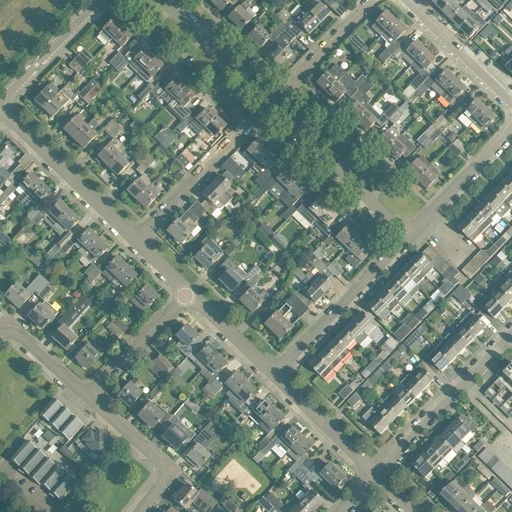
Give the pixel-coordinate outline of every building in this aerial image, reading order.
[(208,0),(221,11),(231,0),(208,0)] [(250,6),(248,5),(251,2),(248,0),(246,0),(228,19),(240,30),(254,16),(247,9),(250,6)] [(442,12),(453,1),(451,0),(436,0),(433,3),(442,12)] [(489,0),(499,10),(504,6),(497,0),(489,0)] [(451,21),(462,10),(453,1),(442,12),(451,21)] [(493,8),(487,3),(482,8),(488,13),(493,8)] [(329,14),(322,7),(319,4),(314,9),(308,4),(303,9),(319,24),(329,14)] [(319,24),(303,9),(301,7),(292,16),(283,8),(275,17),(276,18),(285,27),(292,19),(309,35),(319,24)] [(460,30),(471,19),(462,10),(451,21),(460,30)] [(371,27),(381,37),(395,22),(386,12),(376,23),(371,27)] [(476,13),(471,19),(460,30),(469,39),(476,33),(477,34),(487,24),(476,13)] [(287,29),(285,27),(276,18),(274,21),(279,26),(270,36),(275,41),(279,38),(287,29)] [(99,34),(106,41),(108,43),(123,28),(114,19),(103,30),(99,34)] [(384,62),(392,55),(401,46),(395,41),(405,31),(395,22),(381,37),(390,45),(379,57),(384,62)] [(270,38),(258,27),(248,37),(259,49),(270,38)] [(117,52),(121,48),(132,37),(123,28),(108,43),(117,52)] [(287,29),(279,38),(283,42),(268,57),(278,67),(279,65),(285,71),(286,71),(291,66),(291,65),(285,59),(290,54),(285,49),(293,41),(288,36),(291,32),(287,29)] [(352,47),(359,54),(362,56),(368,50),(358,41),(352,47)] [(406,52),(401,46),(392,55),(398,61),(402,57),(411,66),(425,51),(416,41),(406,52)] [(129,52),(124,58),(114,68),(119,73),(127,65),(138,75),(154,58),(145,49),(135,59),(129,52)] [(82,51),(73,60),(82,69),(92,58),(88,53),(86,55),(82,51)] [(435,60),(425,51),(411,66),(419,74),(409,84),(415,91),(416,91),(424,82),(430,76),(425,71),(435,60)] [(114,68),(124,58),(119,53),(109,63),(114,68)] [(147,83),(156,74),(163,67),(154,58),(138,75),(147,83)] [(77,74),(82,69),(73,60),(68,66),(77,74)] [(326,93),(345,74),(336,64),(327,74),(326,74),(316,84),(326,93)] [(446,71),(430,87),(439,96),(455,80),(446,71)] [(350,99),(367,81),(362,76),(355,83),(345,74),(326,93),(335,103),(345,93),(350,99)] [(78,95),(83,99),(97,84),(93,79),(80,93),(78,91),(74,95),(65,87),(60,92),(44,108),(52,116),(51,117),(52,118),(69,101),(71,98),(73,100),(78,95)] [(170,103),(185,88),(176,79),(166,89),(159,83),(155,88),(145,98),(150,102),(160,93),(170,103)] [(449,106),(454,100),(465,89),(455,80),(439,96),(449,106)] [(367,81),(350,99),(355,104),(346,113),(356,122),(371,107),(367,104),(371,100),(365,95),(373,86),(367,81)] [(44,108),(60,92),(51,83),(34,101),(35,101),(36,100),(44,108)] [(145,98),(155,88),(150,83),(137,96),(142,101),(145,98)] [(88,104),(102,89),(97,84),(83,99),(88,104)] [(168,105),(184,120),(186,118),(195,109),(188,102),(194,97),(185,88),(170,103),(168,105)] [(415,91),(407,100),(411,104),(420,95),(416,91),(415,91)] [(471,123),(472,123),(485,109),(476,100),(466,111),(462,114),(457,120),(466,128),(471,123)] [(393,114),(387,108),(380,116),(371,107),(356,122),(366,132),(375,122),(380,128),(388,120),(393,114)] [(192,125),(201,133),(216,118),(207,109),(192,125)] [(472,123),(474,125),(481,132),(482,132),(484,131),(483,130),(484,129),(495,119),(485,109),(472,123)] [(393,114),(388,120),(394,125),(402,115),(397,110),(393,114)] [(74,139),(85,127),(80,122),(83,120),(78,115),(64,130),(74,139)] [(432,125),(437,130),(446,121),(441,116),(432,125)] [(184,120),(177,128),(182,132),(189,125),(191,123),(186,118),(184,120)] [(225,127),(216,118),(201,133),(210,142),(213,145),(217,140),(215,138),(225,127)] [(93,120),(85,127),(74,139),(83,149),(98,134),(94,130),(98,125),(93,120)] [(102,130),(107,135),(117,125),(112,120),(102,130)] [(437,130),(441,134),(450,125),(446,121),(437,130)] [(122,130),(117,125),(107,135),(113,140),(107,145),(108,146),(95,160),(99,164),(101,161),(107,167),(123,151),(125,148),(114,138),(122,130)] [(424,134),(429,138),(437,130),(432,125),(424,134)] [(166,127),(154,139),(160,145),(161,144),(172,133),(172,132),(166,127)] [(395,127),(393,129),(391,127),(387,132),(376,142),(386,152),(401,136),(395,131),(397,129),(395,127)] [(433,142),(441,134),(437,130),(429,138),(433,142)] [(172,133),(161,144),(165,149),(176,138),(172,133)] [(396,161),(401,155),(405,158),(415,148),(402,135),(401,136),(386,152),(396,161)] [(466,149),(458,142),(456,139),(452,144),(461,153),(466,149)] [(242,154),(254,165),(268,150),(258,141),(247,151),(246,150),(242,154)] [(0,167),(5,162),(12,154),(0,145),(0,144),(0,167)] [(457,158),(461,153),(452,144),(447,149),(457,158)] [(268,150),(254,165),(252,167),(259,173),(256,175),(259,178),(255,182),(261,188),(272,175),(268,171),(278,160),(268,150)] [(127,154),(123,151),(107,167),(113,173),(111,175),(115,179),(129,165),(122,159),(127,154)] [(135,161),(140,166),(149,156),(144,151),(135,161)] [(189,164),(182,157),(180,155),(176,159),(185,168),(189,164)] [(145,171),(154,161),(149,156),(140,166),(135,170),(140,175),(144,170),(145,171)] [(406,171),(416,180),(431,165),(421,156),(417,161),(416,161),(406,171)] [(180,173),(185,168),(176,159),(171,164),(178,172),(172,178),(177,182),(183,176),(180,173)] [(20,164),(10,175),(6,171),(2,175),(11,184),(26,169),(20,164)] [(246,173),(236,164),(231,168),(241,178),(246,173)] [(431,166),(431,165),(416,180),(426,190),(430,185),(433,187),(438,181),(436,179),(440,175),(437,171),(438,170),(432,165),(431,166)] [(237,182),(241,178),(231,168),(227,172),(237,182)] [(251,208),(273,185),(283,194),(298,179),(288,169),(277,180),(272,175),(261,188),(252,197),(253,198),(247,204),(251,208)] [(21,204),(40,184),(31,174),(20,185),(26,191),(17,200),(21,204)] [(136,200),(151,184),(142,175),(127,191),(136,200)] [(502,184),(511,194),(511,177),(510,176),(502,184)] [(230,186),(227,184),(220,177),(211,186),(228,202),(232,198),(225,191),(230,186)] [(286,221),(295,212),(302,204),(298,200),(309,189),(308,189),(298,179),(283,194),(293,204),(281,216),(286,221)] [(32,202),(37,207),(50,193),(40,184),(21,204),(25,208),(32,202)] [(160,193),(153,186),(151,184),(136,200),(145,209),(160,193)] [(506,206),(511,199),(511,194),(502,184),(493,193),(510,210),(510,209),(506,206)] [(0,213),(1,214),(2,212),(0,210),(0,205),(0,206),(16,189),(11,185),(0,196),(0,213)] [(224,207),(228,202),(211,186),(202,195),(206,199),(200,205),(211,215),(217,209),(218,210),(224,207)] [(510,210),(493,193),(484,202),(501,218),(510,210)] [(310,226),(313,223),(328,208),(318,199),(314,204),(308,199),(303,204),(302,204),(295,212),(310,226)] [(43,210),(40,213),(31,222),(37,227),(42,223),(40,222),(43,219),(52,229),(69,212),(65,208),(67,206),(62,201),(60,203),(59,202),(47,214),(43,210)] [(198,227),(194,223),(206,211),(196,202),(167,231),(181,244),(190,234),(198,227)] [(234,208),(238,211),(242,206),(239,202),(234,208)] [(501,218),(484,202),(476,211),(490,225),(493,227),(501,218)] [(31,222),(40,213),(35,208),(27,217),(31,222)] [(234,208),(229,213),(233,216),(234,215),(238,211),(234,208)] [(313,223),(328,237),(332,233),(337,228),(332,222),(337,217),(328,208),(313,223)] [(467,220),(482,234),(490,225),(476,211),(467,220)] [(60,250),(69,241),(64,236),(79,221),(69,212),(52,229),(62,238),(55,245),(60,250)] [(482,234),(467,220),(458,229),(473,243),(482,234)] [(341,243),(346,248),(357,237),(347,227),(337,238),(332,233),(328,237),(324,242),(329,247),(332,244),(336,248),(341,243)] [(511,228),(502,237),(508,242),(511,237),(511,228)] [(81,256),(98,239),(88,230),(77,241),(84,247),(78,253),(81,256)] [(269,230),(263,236),(267,240),(273,233),(269,230)] [(273,235),(268,240),(283,254),(288,249),(284,245),(283,246),(277,240),(278,239),(273,235)] [(346,248),(349,250),(352,253),(345,259),(355,268),(369,254),(364,250),(367,247),(357,237),(346,248)] [(502,237),(494,245),(499,251),(508,242),(502,237)] [(94,263),(100,256),(107,249),(98,239),(81,256),(89,264),(93,261),(94,263)] [(73,245),(69,241),(60,250),(64,254),(73,245)] [(204,270),(205,268),(207,270),(217,259),(211,253),(217,247),(211,242),(206,248),(205,247),(195,258),(201,264),(199,265),(204,270)] [(232,243),(218,257),(223,262),(237,248),(232,243)] [(269,243),(266,247),(274,255),(278,251),(269,243)] [(499,251),(494,245),(489,251),(489,252),(486,255),(490,259),(491,260),(499,251)] [(426,250),(434,259),(439,254),(430,246),(426,250)] [(319,247),(312,254),(326,267),(327,268),(331,264),(324,258),(326,255),(322,251),(321,249),(319,248),(319,247)] [(421,255),(430,264),(434,259),(426,250),(421,255)] [(490,259),(486,255),(482,251),(477,255),(486,263),(490,259)] [(284,256),(279,252),(274,257),(279,261),(284,256)] [(320,273),(326,267),(312,254),(306,260),(320,273)] [(434,267),(430,264),(421,255),(420,254),(411,263),(425,277),(434,267)] [(430,264),(434,267),(434,268),(443,258),(439,254),(434,259),(430,264)] [(477,255),(473,259),(482,267),(486,263),(477,255)] [(491,262),(497,268),(502,262),(497,256),(491,262)] [(111,283),(126,267),(117,258),(106,269),(107,270),(102,274),(111,283)] [(243,280),(247,284),(256,275),(260,270),(255,266),(246,276),(238,267),(232,262),(228,258),(221,266),(227,272),(218,281),(231,293),(243,280)] [(434,268),(438,271),(447,262),(443,258),(434,268)] [(482,267),(473,259),(469,263),(478,271),(482,267)] [(333,262),(331,264),(327,268),(337,278),(343,272),(333,262)] [(447,262),(438,271),(442,275),(451,266),(447,262)] [(497,268),(491,262),(488,265),(494,271),(497,268)] [(416,285),(425,277),(411,263),(402,272),(416,285)] [(469,263),(465,267),(474,275),(478,271),(469,263)] [(84,273),(88,277),(98,269),(93,264),(84,273)] [(442,275),(446,279),(455,270),(451,266),(442,275)] [(121,292),(129,284),(136,277),(126,267),(111,283),(121,292)] [(474,275),(465,267),(461,271),(470,279),(474,275)] [(86,280),(91,284),(102,273),(98,269),(88,277),(86,280)] [(315,303),(324,294),(307,278),(297,269),(293,273),(309,289),(305,293),(302,291),(299,290),(294,295),(307,308),(313,302),(315,303)] [(450,283),(459,274),(455,270),(446,279),(450,283)] [(408,294),(416,285),(402,272),(394,280),(408,294)] [(332,286),(325,279),(322,275),(318,280),(311,274),(307,278),(324,294),(332,286)] [(473,280),(479,286),(485,280),(479,274),(473,280)] [(12,289),(5,296),(19,309),(26,301),(34,293),(38,297),(46,288),(49,285),(50,284),(40,275),(24,292),(16,284),(12,289)] [(252,289),(261,279),(256,275),(247,284),(252,289)] [(511,282),(506,277),(497,286),(511,300),(511,282)] [(458,283),(454,279),(450,283),(454,287),(458,283)] [(408,294),(394,280),(385,289),(400,303),(399,303),(408,294)] [(46,288),(38,297),(43,301),(52,291),(54,289),(49,285),(46,288)] [(457,290),(467,300),(471,295),(461,285),(457,290)] [(146,286),(139,294),(136,297),(135,296),(131,301),(143,313),(158,298),(146,286)] [(446,297),(451,291),(446,286),(441,292),(446,297)] [(493,290),(497,294),(492,299),(503,310),(511,300),(497,286),(493,290)] [(391,312),(400,303),(385,289),(376,298),(391,312)] [(250,290),(246,294),(240,301),(252,313),(263,303),(262,302),(269,296),(264,291),(257,297),(250,290)] [(452,294),(462,304),(467,300),(457,290),(452,294)] [(446,297),(441,292),(436,297),(441,302),(446,297)] [(91,301),(83,294),(78,300),(86,307),(91,301)] [(309,309),(307,308),(294,295),(285,304),(286,305),(277,313),(271,318),(264,325),(265,326),(279,339),(279,340),(292,327),(291,327),(309,309)] [(503,310),(492,299),(488,295),(479,304),(494,319),(503,310)] [(108,316),(122,301),(118,296),(106,308),(109,310),(105,313),(108,316)] [(382,321),(391,312),(376,298),(368,307),(382,321)] [(42,330),(49,322),(58,313),(45,301),(40,307),(39,305),(28,317),(42,330)] [(424,310),(428,314),(437,305),(432,301),(424,310)] [(435,312),(441,318),(447,312),(441,306),(435,312)] [(428,314),(424,310),(415,318),(420,323),(428,314)] [(67,312),(59,321),(66,327),(74,318),(67,312)] [(435,312),(429,318),(435,324),(441,318),(435,312)] [(486,327),(475,316),(471,312),(462,321),(477,336),(486,327)] [(369,336),(364,332),(372,323),(362,313),(353,322),(368,337),(369,336)] [(420,323),(415,318),(406,327),(411,332),(420,323)] [(114,325),(123,333),(127,329),(118,320),(114,325)] [(469,345),(477,336),(462,321),(453,330),(469,345)] [(106,327),(111,332),(118,339),(123,333),(114,325),(111,322),(106,327)] [(368,337),(353,322),(345,331),(355,341),(360,346),(368,337)] [(417,330),(423,336),(428,329),(423,324),(417,330)] [(404,325),(394,335),(401,343),(411,332),(406,327),(404,325)] [(66,351),(73,344),(76,339),(62,326),(52,338),(66,351)] [(187,358),(188,357),(194,351),(189,346),(198,337),(186,326),(176,336),(180,341),(175,346),(187,358)] [(417,330),(411,336),(417,342),(423,336),(417,330)] [(444,339),(449,343),(460,354),(469,345),(453,330),(444,339)] [(336,340),(346,350),(355,341),(345,331),(336,340)] [(380,348),(383,351),(388,356),(399,345),(391,337),(380,348)] [(327,348),(341,362),(350,353),(346,350),(336,340),(327,348)] [(87,341),(85,343),(78,351),(81,353),(75,359),(87,370),(99,356),(92,350),(88,346),(90,344),(87,341)] [(451,363),(460,354),(449,343),(446,346),(442,342),(436,348),(451,363)] [(200,373),(217,355),(207,346),(204,349),(199,345),(194,351),(188,357),(202,370),(199,373),(200,373)] [(319,357),(333,371),(341,362),(327,348),(319,357)] [(436,348),(423,362),(435,373),(438,369),(442,372),(451,363),(436,348)] [(388,356),(383,351),(375,360),(379,365),(388,356)] [(391,357),(397,362),(403,356),(397,351),(391,357)] [(166,375),(173,368),(158,354),(156,357),(152,361),(163,373),(166,375)] [(227,365),(217,355),(200,373),(204,377),(210,370),(216,376),(227,365)] [(324,380),(331,373),(333,371),(319,357),(310,366),(324,380)] [(391,357),(381,367),(386,373),(397,362),(391,357)] [(379,365),(375,360),(366,369),(371,373),(379,365)] [(146,367),(154,373),(158,378),(163,373),(152,361),(146,367)] [(431,377),(435,373),(423,362),(410,375),(425,390),(434,380),(431,377)] [(511,381),(511,365),(498,380),(506,388),(511,381)] [(173,382),(182,372),(177,368),(168,377),(173,382)] [(371,373),(366,369),(361,374),(366,379),(371,373)] [(374,375),(379,380),(385,374),(380,369),(374,375)] [(226,395),(230,399),(245,383),(235,373),(225,384),(230,389),(226,395)] [(400,384),(401,384),(416,399),(425,390),(410,375),(409,374),(400,384)] [(370,389),(379,380),(374,375),(365,384),(370,389)] [(129,408),(136,400),(142,394),(136,389),(141,384),(134,378),(117,397),(129,408)] [(203,389),(207,393),(216,384),(212,379),(203,389)] [(349,386),(354,391),(360,384),(359,382),(357,384),(354,381),(349,386)] [(228,401),(242,414),(256,400),(251,396),(255,392),(245,383),(230,399),(228,401)] [(212,398),(221,388),(216,384),(207,393),(212,398)] [(365,384),(356,393),(362,398),(370,389),(365,384)] [(407,408),(416,399),(401,384),(392,393),(392,392),(392,393),(407,408)] [(162,389),(158,385),(148,395),(153,400),(162,389)] [(354,391),(349,386),(348,385),(339,394),(345,400),(354,391)] [(493,397),(496,394),(490,388),(487,391),(493,397)] [(353,408),(360,401),(362,399),(362,398),(356,393),(347,402),(353,408)] [(392,393),(383,402),(398,417),(407,408),(392,393)] [(501,405),(504,401),(498,395),(495,399),(501,405)] [(44,409),(39,415),(69,441),(83,425),(71,415),(73,413),(65,407),(64,409),(63,408),(53,399),(44,409)] [(255,422),(258,425),(263,421),(273,410),(264,401),(260,404),(256,400),(242,414),(236,420),(240,425),(250,414),(256,420),(255,422)] [(390,426),(398,417),(383,402),(374,411),(390,426)] [(511,409),(506,403),(503,406),(509,412),(511,409)] [(153,429),(158,423),(163,427),(171,417),(157,404),(153,408),(149,404),(138,416),(153,429)] [(390,426),(374,411),(372,408),(368,412),(375,419),(370,425),(381,435),(390,426)] [(268,434),(268,435),(283,419),(273,410),(263,421),(258,425),(268,434)] [(167,432),(162,437),(176,450),(181,445),(184,448),(196,435),(191,430),(190,431),(178,421),(179,420),(173,415),(162,428),(167,432)] [(462,442),(471,432),(472,434),(475,434),(478,430),(478,428),(471,421),(465,426),(463,424),(462,422),(461,422),(458,419),(458,420),(450,429),(462,442)] [(292,428),(281,439),(277,443),(272,439),(264,448),(268,452),(275,445),(280,447),(286,453),(301,437),(292,428)] [(198,470),(204,462),(210,456),(204,450),(208,446),(203,442),(211,434),(205,429),(195,440),(199,444),(194,449),(187,457),(193,462),(191,463),(198,470)] [(453,451),(462,442),(450,429),(440,439),(453,451)] [(93,439),(88,435),(77,447),(89,457),(90,455),(94,458),(94,459),(95,459),(96,459),(96,458),(97,458),(98,457),(99,457),(111,443),(99,432),(93,439)] [(268,435),(268,434),(259,444),(264,448),(272,439),(268,435)] [(311,447),(301,437),(286,453),(296,462),(311,447)] [(435,445),(431,448),(444,460),(453,451),(440,439),(438,437),(433,443),(435,445)] [(477,453),(485,445),(484,444),(488,440),(485,437),(480,441),(473,448),(477,453)] [(38,485),(40,483),(55,467),(26,440),(9,459),(38,485)] [(442,468),(439,465),(444,460),(431,448),(430,447),(428,447),(425,451),(425,453),(426,454),(422,457),(434,470),(439,474),(442,470),(442,468)] [(483,461),(491,453),(487,448),(478,457),(483,461)] [(495,457),(491,453),(483,461),(487,465),(495,457)] [(425,479),(432,472),(434,470),(422,457),(420,455),(414,461),(416,463),(413,466),(412,466),(415,469),(415,470),(417,471),(425,479)] [(466,464),(471,460),(466,455),(462,460),(466,464)] [(495,457),(487,465),(491,469),(499,461),(495,457)] [(324,479),(327,482),(334,489),(346,477),(339,471),(338,473),(329,465),(321,473),(314,466),(315,465),(309,459),(301,467),(298,469),(309,480),(311,482),(314,485),(315,484),(314,484),(318,480),(321,482),(324,479)] [(472,464),(481,472),(485,468),(476,459),(472,464)] [(466,464),(462,460),(453,469),(457,472),(459,470),(459,471),(466,464)] [(503,465),(499,461),(491,469),(495,473),(503,465)] [(287,471),(292,476),(293,474),(298,469),(301,467),(296,462),(287,471)] [(49,495),(51,497),(53,498),(55,496),(56,497),(60,501),(77,483),(57,465),(55,467),(41,484),(49,491),(50,492),(49,495)] [(499,477),(508,469),(503,465),(495,473),(499,477)] [(485,468),(481,472),(488,480),(492,475),(485,468)] [(298,469),(293,474),(306,487),(311,482),(309,480),(298,469)] [(511,473),(508,469),(499,477),(503,481),(511,473)] [(451,471),(444,478),(448,483),(455,475),(451,471)] [(508,486),(511,481),(511,472),(511,473),(503,481),(508,486)] [(459,477),(453,482),(445,491),(445,490),(443,492),(443,493),(441,495),(441,496),(441,495),(450,504),(467,486),(459,477)] [(448,483),(444,478),(434,488),(439,492),(448,483)] [(498,490),(503,485),(496,478),(491,483),(498,490)] [(209,511),(217,503),(200,490),(197,494),(186,485),(174,500),(182,507),(185,510),(192,502),(204,511),(209,511)] [(498,490),(505,497),(510,492),(503,485),(498,490)] [(476,495),(467,486),(450,504),(458,511),(459,511),(471,500),(476,495)] [(299,500),(310,511),(312,511),(322,502),(309,490),(299,500)] [(245,501),(249,497),(245,493),(241,497),(245,501)] [(283,506),(271,493),(265,498),(278,511),(283,506)] [(268,511),(273,507),(263,497),(257,503),(266,511),(268,511)] [(228,511),(234,511),(238,508),(229,499),(222,506),(228,511)] [(288,511),(289,511),(310,511),(299,500),(288,511)] [(471,500),(459,511),(476,511),(480,509),(471,500)]
